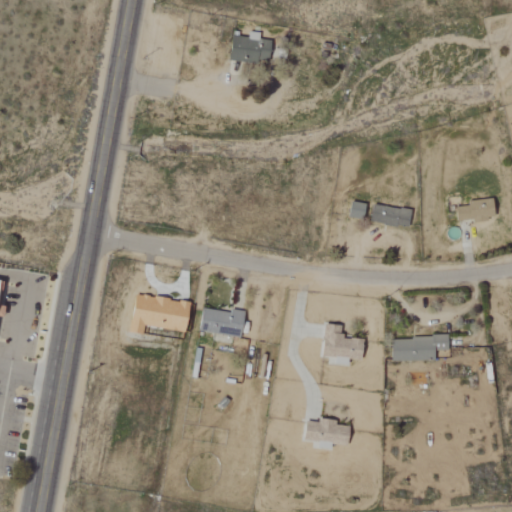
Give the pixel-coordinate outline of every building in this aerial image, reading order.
[(265,64),(267,41),(255,39),(256,33),(245,32),(245,37),(228,36),(225,60),(265,64)] [(362,204),(346,202),(345,217),(360,219),(362,204)] [(452,204),(453,222),(490,220),(489,202),(452,204)] [(407,209),(369,207),(368,225),(406,227),(407,209)] [(140,327),(181,332),(185,303),(131,295),(125,333),(139,335),(140,327)] [(236,337),(239,313),(199,308),(196,332),(236,337)] [(338,326),(320,325),(318,357),(327,358),(326,364),(345,366),(345,360),(358,361),(359,340),(338,339),(338,326)] [(444,337),(387,339),(388,362),(431,361),(431,351),(445,351),(444,337)] [(301,421),(300,441),(313,442),(313,449),(327,449),(327,445),(343,446),(344,427),(332,426),(333,422),(301,421)]
